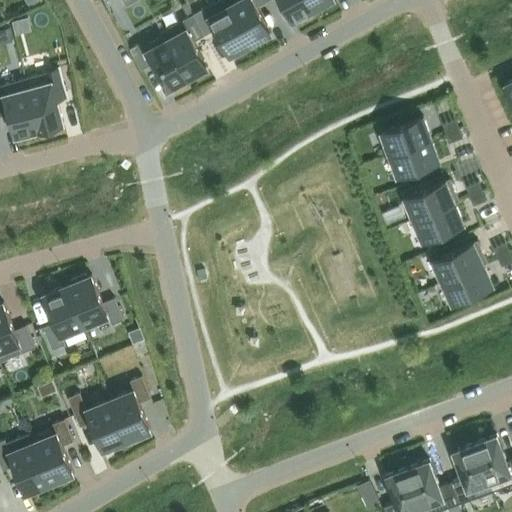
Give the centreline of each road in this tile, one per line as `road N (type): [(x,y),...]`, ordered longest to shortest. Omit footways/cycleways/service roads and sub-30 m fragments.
road 1 (residential): [(223,491),(511,387)]
road 2 (residential): [(410,0),(153,134)]
road 3 (residential): [(201,444),(202,401),(164,231)]
road 4 (residential): [(428,0),(511,200)]
road 5 (residential): [(164,231),(0,274)]
road 6 (residential): [(153,134),(0,171)]
road 7 (residential): [(153,134),(82,0)]
road 8 (residential): [(80,511),(201,444)]
